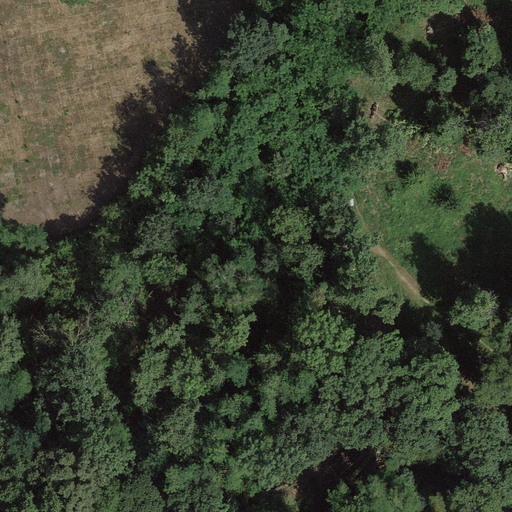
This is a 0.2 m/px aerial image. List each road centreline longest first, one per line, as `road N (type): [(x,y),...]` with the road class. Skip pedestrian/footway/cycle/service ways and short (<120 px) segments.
road 1 (track): [(378,254),(335,246),(160,253),(94,280),(0,227)]
road 2 (track): [(511,372),(378,254)]
